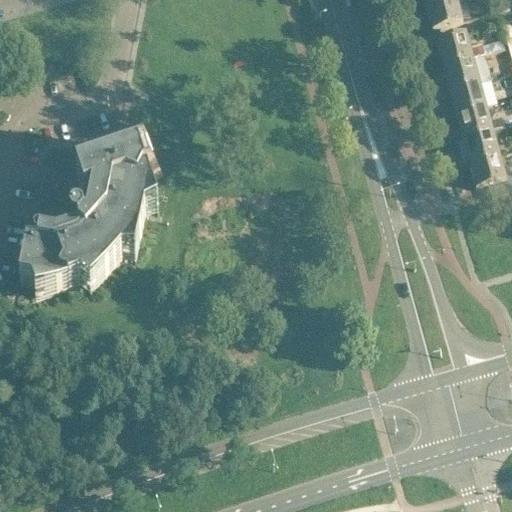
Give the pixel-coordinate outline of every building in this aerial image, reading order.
[(456,2),(455,0),(423,0),(426,11),(456,2)] [(509,13),(505,0),(493,0),(499,17),(509,13)] [(463,27),(456,2),(426,11),(433,35),(463,27)] [(511,27),(503,30),(509,54),(511,52),(511,27)] [(470,54),(466,39),(435,47),(442,72),(484,61),(481,50),(470,54)] [(491,85),(484,61),(442,72),(449,96),(479,88),(491,85)] [(486,112),(479,88),(449,96),(456,121),(486,112)] [(490,128),(486,112),(456,121),(463,145),(493,137),(504,133),(502,125),(490,128)] [(499,161),(493,137),(463,145),(458,147),(462,162),(467,160),(469,169),(499,161)] [(164,179),(156,155),(76,182),(55,177),(45,175),(39,200),(41,200),(42,196),(62,200),(73,209),(78,225),(75,225),(74,226),(73,227),(72,228),(71,230),(71,231),(71,233),(71,234),(72,235),(73,236),(74,237),(75,238),(76,238),(79,238),(79,241),(56,249),(40,245),(39,245),(38,246),(37,246),(36,247),(35,248),(35,249),(35,250),(35,251),(35,252),(36,253),(37,254),(38,254),(27,252),(20,289),(31,291),(36,305),(80,290),(91,300),(122,265),(136,267),(145,222),(159,217),(147,184),(164,179)] [(451,158),(456,180),(465,178),(460,156),(451,158)] [(511,172),(503,175),(500,162),(499,161),(469,169),(476,194),(488,191),(491,203),(511,197),(511,172)]
